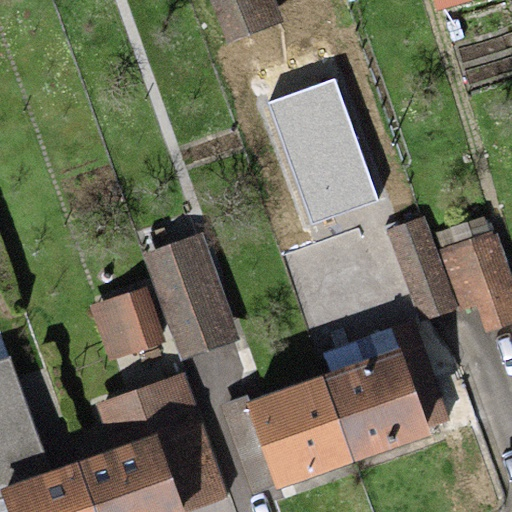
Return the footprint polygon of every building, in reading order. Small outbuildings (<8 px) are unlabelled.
[(281,23),(272,0),(207,0),(223,44),(281,23)] [(472,0),(433,0),(437,11),(472,0)] [(418,322),(460,308),(476,303),(485,332),(511,323),(511,284),(496,232),(491,233),(485,215),(435,231),(440,248),(435,250),(425,218),(389,230),(418,322)] [(202,234),(142,255),(180,361),(240,340),(202,234)] [(147,287),(90,305),(107,360),(164,342),(147,287)] [(331,375),(324,378),(354,463),(433,435),(430,427),(449,421),(415,321),(323,352),(331,375)] [(52,473),(9,358),(0,360),(0,511),(95,511),(78,463),(52,473)] [(187,511),(228,499),(186,373),(94,403),(110,452),(78,463),(95,511),(187,511)] [(324,378),(246,405),(276,490),(354,463),(324,378)]
